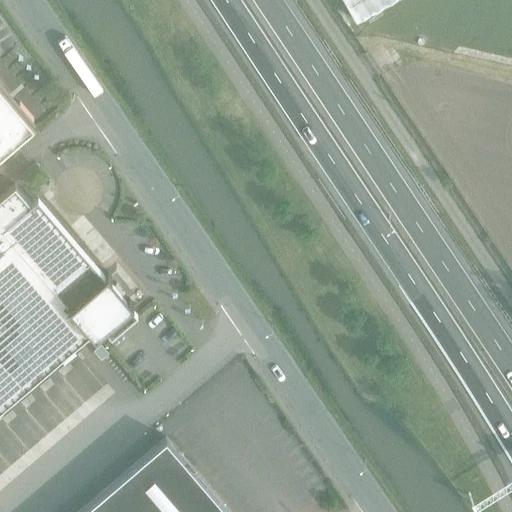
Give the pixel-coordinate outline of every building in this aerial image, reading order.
[(511,0),(344,0),(357,22),(395,0),(511,0)] [(0,72),(37,113),(44,106),(3,61),(0,64),(0,72)] [(0,145),(33,118),(0,79),(0,145)] [(0,407),(91,330),(95,334),(133,302),(107,271),(98,279),(15,182),(0,194),(0,407)] [(77,511),(230,511),(166,436),(77,511)]
